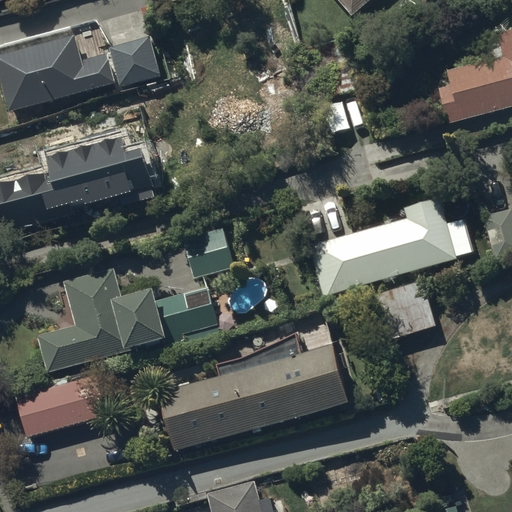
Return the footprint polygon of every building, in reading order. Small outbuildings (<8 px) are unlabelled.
[(0,0),(0,10),(38,0),(0,0)] [(334,0),(355,23),(380,0),(334,0)] [(446,134),(511,115),(511,40),(499,44),(504,65),(450,80),(454,94),(436,99),(446,134)] [(160,80),(150,45),(111,55),(113,62),(109,64),(109,61),(84,68),(77,45),(0,65),(0,80),(11,120),(160,80)] [(125,215),(158,206),(140,132),(42,158),(45,170),(0,182),(0,242),(124,210),(125,215)] [(458,261),(475,257),(467,227),(448,232),(442,208),(408,217),(410,226),(312,252),(325,302),(459,266),(458,261)] [(493,266),(511,261),(511,215),(483,223),(493,266)] [(236,276),(225,238),(186,248),(196,287),(236,276)] [(217,330),(207,294),(158,308),(157,304),(125,313),(115,277),(67,291),(79,335),(40,345),(50,381),(127,359),(129,364),(170,354),(168,344),(217,330)] [(373,302),(385,347),(437,333),(425,288),(373,302)] [(177,460),(351,415),(339,359),(303,367),(298,347),(245,371),(220,377),(223,386),(162,402),(177,460)] [(19,404),(30,444),(112,422),(101,383),(19,404)] [(261,511),(254,483),(207,494),(211,511),(261,511)]
